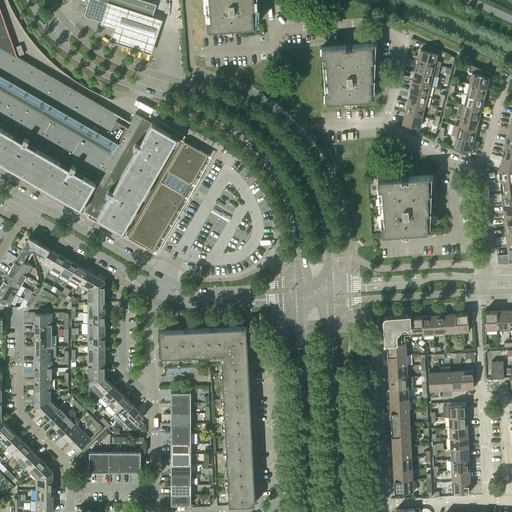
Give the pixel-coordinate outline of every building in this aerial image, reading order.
[(96,18),(103,21),(108,5),(109,2),(152,17),(156,4),(142,0),(89,0),(85,13),(85,14),(86,15),(87,16),(96,19),(96,18)] [(209,0),(210,4),(207,4),(208,8),(207,9),(207,10),(208,10),(208,9),(211,9),(211,17),(207,18),(208,28),(232,26),(255,24),(255,23),(255,24),(253,6),(257,6),(257,5),(257,0),(209,0)] [(108,5),(103,21),(116,26),(112,39),(152,52),(163,20),(152,17),(109,2),(108,5)] [(0,114),(100,173),(95,181),(81,206),(80,208),(82,209),(91,214),(91,215),(115,229),(116,229),(116,231),(118,232),(119,233),(120,233),(122,233),(123,233),(144,245),(153,251),(186,195),(185,194),(188,189),(191,183),(192,183),(209,154),(179,137),(178,136),(178,135),(177,133),(175,133),(174,132),(172,132),(171,133),(167,130),(169,126),(166,125),(163,123),(161,126),(152,121),(152,122),(135,112),(130,121),(17,56),(0,7),(0,114)] [(346,44),(322,46),(322,56),(326,56),(329,91),(325,92),(326,102),(349,100),(372,98),(372,97),(371,80),(375,80),(375,79),(376,43),(377,43),(377,42),(374,43),(374,42),(353,44),(353,45),(346,46),(346,44)] [(420,49),(418,60),(440,65),(441,61),(436,59),(439,49),(430,46),(429,51),(420,49)] [(418,60),(415,70),(433,74),(437,76),(440,65),(418,60)] [(472,73),(469,83),(487,87),(490,73),(469,63),(467,70),(469,73),(472,73)] [(415,70),(413,81),(430,85),(433,74),(415,70)] [(413,81),(410,91),(427,95),(430,85),(413,81)] [(469,83),(467,94),(484,98),(487,87),(469,83)] [(410,91),(408,102),(425,106),(427,95),(410,91)] [(467,94),(464,104),(481,108),(484,98),(467,94)] [(408,102),(405,112),(422,116),(425,106),(408,102)] [(457,113),(462,115),(479,119),(481,108),(464,104),(459,103),(457,113)] [(422,116),(405,112),(402,123),(420,127),(422,116)] [(462,115),(459,125),(476,129),(479,119),(462,115)] [(452,134),(456,135),(474,140),(476,129),(459,125),(454,124),(452,134)] [(0,161),(74,204),(74,205),(75,207),(76,208),(78,209),(79,209),(81,209),(82,209),(80,208),(81,206),(95,181),(75,169),(77,166),(72,163),(70,167),(27,142),(30,139),(25,136),(23,140),(0,126),(0,161)] [(474,140),(456,135),(454,146),(471,151),(471,149),(477,150),(479,141),(474,140)] [(511,148),(505,146),(502,157),(511,159),(511,148)] [(511,159),(502,157),(499,169),(511,170),(511,159)] [(511,170),(499,169),(500,182),(511,180),(511,170)] [(402,176),(378,178),(378,188),(382,188),(385,223),(381,223),(382,233),(428,230),(428,229),(427,212),(431,212),(431,211),(431,206),(429,206),(428,201),(429,201),(429,200),(428,200),(428,194),(431,193),(436,193),(437,179),(437,174),(430,174),(409,176),(409,177),(402,177),(402,176)] [(511,180),(500,182),(502,193),(511,191),(511,180)] [(511,191),(502,193),(503,204),(511,202),(511,191)] [(511,202),(503,204),(504,214),(511,213),(511,202)] [(32,253),(33,253),(29,236),(22,248),(20,252),(19,252),(20,253),(17,257),(17,256),(17,257),(27,262),(32,253)] [(35,252),(44,258),(50,248),(49,248),(45,246),(45,245),(41,243),(29,236),(33,253),(35,252)] [(511,245),(507,246),(508,254),(497,255),(498,263),(509,264),(509,258),(511,257),(511,245)] [(41,263),(50,268),(59,253),(53,250),(50,249),(50,248),(44,258),(41,263)] [(50,268),(60,274),(68,259),(65,257),(59,253),(50,268)] [(32,265),(27,262),(17,257),(15,260),(11,266),(26,275),(32,265)] [(60,274),(69,279),(78,264),(72,261),(68,259),(60,274)] [(69,279),(79,285),(87,270),(81,266),(81,267),(78,265),(78,264),(69,279)] [(21,284),(26,275),(11,266),(8,272),(6,276),(21,284)] [(79,285),(88,290),(105,280),(93,274),(93,273),(87,270),(79,285)] [(16,294),(21,284),(6,276),(4,279),(1,285),(16,294)] [(45,286),(51,289),(53,286),(55,283),(49,279),(47,283),(44,281),(42,285),(45,286)] [(88,290),(88,301),(105,301),(105,294),(105,280),(88,290)] [(0,297),(10,303),(16,294),(1,285),(0,285),(0,297)] [(51,289),(60,295),(62,291),(53,286),(51,289)] [(88,301),(88,312),(105,312),(105,308),(105,301),(88,301)] [(497,329),(496,310),(485,311),(485,329),(497,329)] [(508,310),(496,310),(497,329),(509,328),(508,310)] [(34,317),(34,324),(52,324),(52,312),(35,312),(35,317),(34,317)] [(88,312),(88,323),(105,323),(105,316),(105,312),(88,312)] [(468,312),(456,313),(457,331),(469,330),(468,312)] [(456,313),(444,314),(446,332),(457,331),(456,313)] [(385,316),(384,317),(405,335),(412,335),(410,316),(410,314),(387,316),(386,316),(385,316)] [(444,314),(433,315),(434,333),(446,332),(444,314)] [(422,315),(410,316),(412,335),(423,334),(422,315)] [(433,315),(422,315),(423,334),(434,333),(433,315)] [(385,343),(387,343),(406,342),(405,335),(384,317),(383,318),(383,319),(385,343)] [(88,323),(88,334),(105,333),(105,330),(105,323),(88,323)] [(35,331),(35,335),(52,335),(52,324),(34,324),(34,331),(35,331)] [(224,407),(225,430),(229,504),(226,504),(255,503),(246,326),(160,330),(162,359),(162,356),(224,353),(224,358),(222,358),(224,400),(213,400),(213,407),(224,407)] [(88,334),(88,344),(105,344),(105,337),(105,333),(88,334)] [(34,338),(34,345),(52,345),(52,335),(35,335),(35,338),(34,338)] [(387,343),(388,354),(406,353),(406,342),(387,343)] [(88,344),(88,355),(105,355),(105,351),(105,344),(88,344)] [(35,352),(35,356),(52,356),(57,356),(57,345),(52,345),(34,345),(34,352),(35,352)] [(388,354),(388,366),(407,365),(406,353),(388,354)] [(88,355),(88,366),(105,366),(105,359),(105,355),(88,355)] [(34,360),(34,367),(52,367),(52,356),(35,356),(35,360),(34,360)] [(491,361),(492,378),(504,377),(503,360),(491,361)] [(388,366),(389,377),(407,376),(407,365),(388,366)] [(88,366),(88,384),(105,377),(105,373),(105,366),(88,366)] [(35,374),(35,378),(52,378),(52,367),(34,367),(34,374),(35,374)] [(461,370),(451,371),(452,389),(462,388),(461,370)] [(473,370),(461,370),(462,388),(474,388),(473,370)] [(441,389),(440,371),(429,372),(429,390),(441,389)] [(451,371),(440,371),(441,389),(452,389),(451,371)] [(407,376),(389,377),(390,389),(408,388),(413,387),(412,376),(407,376)] [(88,384),(101,397),(113,384),(108,379),(108,380),(105,377),(88,384)] [(34,382),(34,389),(52,389),(52,378),(35,378),(35,382),(34,382)] [(101,397),(108,404),(120,392),(117,390),(118,389),(113,384),(101,397)] [(390,389),(390,400),(409,399),(408,388),(390,389)] [(35,396),(35,406),(52,399),(52,389),(34,389),(34,396),(35,396)] [(172,397),(172,402),(191,402),(191,392),(194,392),(194,391),(171,391),(171,397),(172,397)] [(108,404),(116,412),(128,399),(123,395),(120,392),(108,404)] [(42,414),(47,419),(59,407),(52,399),(35,406),(42,414)] [(116,412),(124,419),(136,407),(133,405),(133,404),(128,399),(116,412)] [(390,400),(391,411),(409,410),(409,399),(390,400)] [(171,407),(171,412),(191,412),(191,402),(172,402),(172,407),(171,407)] [(448,405),(449,416),(467,415),(466,404),(448,405)] [(52,424),(55,427),(67,415),(59,407),(47,419),(52,424)] [(136,407),(124,419),(136,432),(144,423),(140,419),(144,415),(139,410),(138,410),(136,407)] [(391,411),(391,423),(410,422),(409,410),(391,411)] [(172,418),(172,422),(191,422),(191,412),(171,412),(171,418),(172,418)] [(57,430),(62,435),(75,422),(67,415),(55,427),(58,430),(57,430)] [(449,416),(449,427),(467,426),(467,415),(449,416)] [(0,420),(0,437),(10,428),(5,423),(2,420),(0,420)] [(68,439),(70,442),(82,430),(75,422),(62,435),(67,440),(68,439)] [(171,427),(171,432),(191,433),(191,422),(172,422),(172,427),(171,427)] [(391,423),(392,434),(410,433),(410,422),(391,423)] [(449,427),(450,438),(468,437),(467,426),(449,427)] [(0,437),(0,442),(5,448),(17,436),(15,433),(10,428),(0,437)] [(82,430),(70,442),(73,445),(78,450),(90,438),(82,430)] [(191,433),(171,432),(171,438),(172,438),(172,443),(191,443),(191,433)] [(392,434),(392,446),(411,445),(410,433),(392,434)] [(5,448),(13,455),(25,443),(20,438),(17,436),(5,448)] [(450,438),(451,448),(468,447),(468,437),(450,438)] [(13,455),(21,463),(32,451),(30,448),(25,443),(13,455)] [(171,447),(171,453),(191,453),(191,443),(172,443),(172,447),(171,447)] [(392,446),(393,457),(411,456),(411,445),(392,446)] [(451,448),(451,459),(469,458),(468,447),(451,448)] [(100,470),(100,451),(89,451),(89,448),(89,471),(95,471),(95,470),(100,470)] [(140,451),(130,451),(130,471),(136,471),(136,470),(141,470),(141,448),(140,448),(140,451)] [(21,463),(28,471),(40,458),(35,453),(35,454),(32,451),(21,463)] [(110,451),(100,451),(100,470),(104,470),(104,471),(110,471),(110,451)] [(120,451),(110,451),(110,471),(115,471),(115,470),(120,470),(120,451)] [(130,451),(120,451),(120,470),(125,470),(125,471),(130,471),(130,451)] [(172,458),(172,463),(191,463),(191,453),(171,453),(171,458),(172,458)] [(393,457),(394,469),(412,468),(411,456),(393,457)] [(28,471),(36,478),(53,471),(45,464),(45,463),(40,458),(28,471)] [(451,459),(452,470),(469,469),(469,458),(451,459)] [(171,468),(171,473),(191,473),(191,463),(172,463),(172,468),(171,468)] [(394,469),(394,480),(413,479),(412,468),(394,469)] [(452,470),(452,481),(470,480),(469,469),(452,470)] [(36,478),(36,489),(53,489),(53,482),(53,471),(36,478)] [(172,479),(172,484),(191,484),(191,473),(171,473),(171,479),(172,479)] [(413,479),(394,480),(395,492),(413,491),(413,479)] [(470,480),(452,481),(453,492),(470,491),(470,480)] [(171,488),(171,494),(191,494),(191,484),(172,484),(172,488),(171,488)] [(36,489),(36,500),(53,500),(53,496),(53,489),(36,489)] [(191,494),(171,494),(171,499),(172,499),(172,504),(194,504),(191,504),(191,494)] [(53,500),(36,500),(36,511),(53,511),(53,504),(53,500)]
